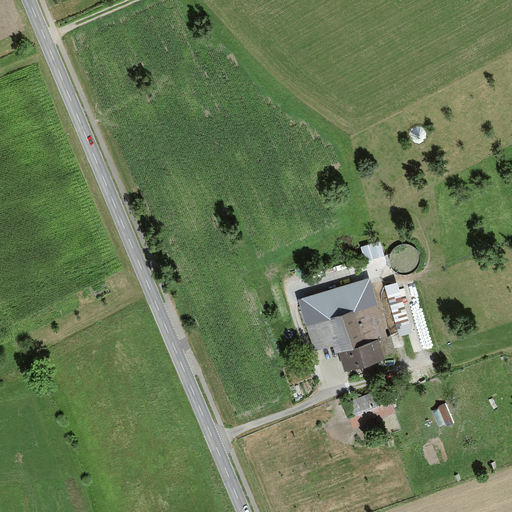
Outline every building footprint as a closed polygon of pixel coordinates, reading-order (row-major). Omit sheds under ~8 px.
[(367,250),(371,260),(393,251),(389,242),(367,250)] [(368,279),(304,298),(318,343),(339,337),(347,364),(381,354),(376,336),(385,333),(368,279)] [(390,296),(400,297),(401,285),(391,284),(390,296)] [(388,384),(349,398),(357,420),(396,407),(388,384)] [(438,428),(446,447),(461,441),(453,422),(438,428)]
